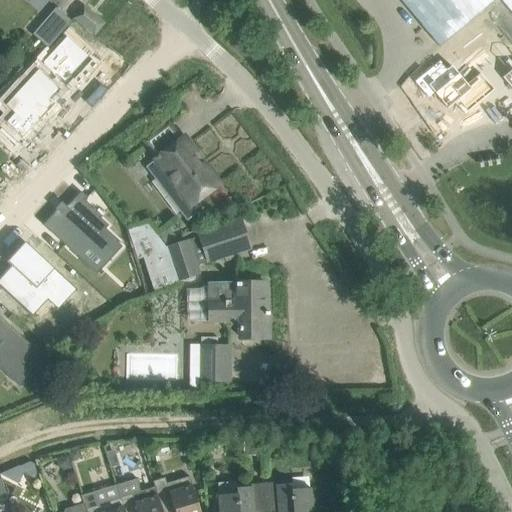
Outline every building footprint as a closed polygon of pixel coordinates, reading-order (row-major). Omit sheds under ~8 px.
[(71,0),(50,0),(62,10),(71,0)] [(511,0),(399,0),(440,47),(494,0),(499,0),(511,15),(511,0)] [(104,24),(84,7),(74,19),(94,36),(104,24)] [(0,102),(13,114),(0,128),(0,133),(15,148),(64,95),(59,90),(48,80),(53,74),(64,84),(89,57),(66,36),(41,63),(43,64),(22,86),(18,82),(0,101),(0,102)] [(443,65),(417,86),(431,103),(440,96),(447,103),(443,106),(450,114),(458,108),(467,120),(498,94),(484,76),(470,88),(455,69),(450,73),(443,65)] [(145,166),(155,179),(188,221),(204,209),(196,200),(218,183),(184,139),(180,142),(168,126),(146,142),(157,157),(145,166)] [(57,210),(43,226),(80,257),(89,247),(104,260),(106,262),(121,244),(119,243),(121,241),(107,229),(110,226),(102,219),(103,217),(86,201),(88,198),(81,193),(62,214),(57,210)] [(177,280),(178,280),(199,273),(196,265),(208,261),(208,262),(224,256),(226,261),(238,257),(236,253),(249,248),(240,221),(221,227),(199,235),(200,238),(167,249),(177,280)] [(177,280),(167,249),(148,224),(128,231),(138,260),(143,258),(155,294),(180,286),(178,280),(177,280)] [(18,258),(0,277),(0,287),(32,317),(50,297),(60,307),(76,290),(27,244),(16,257),(18,258)] [(199,289),(186,289),(187,322),(208,321),(207,289),(207,284),(199,289)] [(225,284),(207,284),(208,321),(210,321),(240,321),(240,328),(240,332),(241,332),(241,339),(269,338),(269,313),(266,313),(266,284),(246,284),(225,284)] [(82,301),(39,324),(50,346),(94,323),(82,301)] [(0,367),(20,386),(39,365),(44,360),(37,355),(0,319),(0,367)] [(200,338),(200,345),(189,345),(189,391),(201,391),(200,381),(228,381),(229,348),(217,348),(218,338),(200,338)] [(258,442),(244,442),(244,456),(258,456),(258,442)] [(79,451),(70,453),(72,462),(78,460),(80,455),(79,451)] [(29,463),(20,467),(24,474),(34,479),(37,473),(34,465),(29,463)] [(155,488),(154,488),(161,511),(162,511),(173,508),(174,511),(200,511),(189,477),(167,484),(165,478),(153,482),(155,488)] [(136,480),(116,486),(123,511),(161,511),(154,488),(140,492),(136,480)] [(218,484),(219,496),(219,511),(266,511),(264,484),(250,485),(250,487),(236,488),(236,483),(218,484)] [(278,483),(264,484),(266,511),(311,511),(310,489),(292,490),(292,484),(278,485),(278,483)] [(123,511),(120,498),(99,505),(95,492),(82,496),(84,504),(86,509),(86,511),(123,511)]
